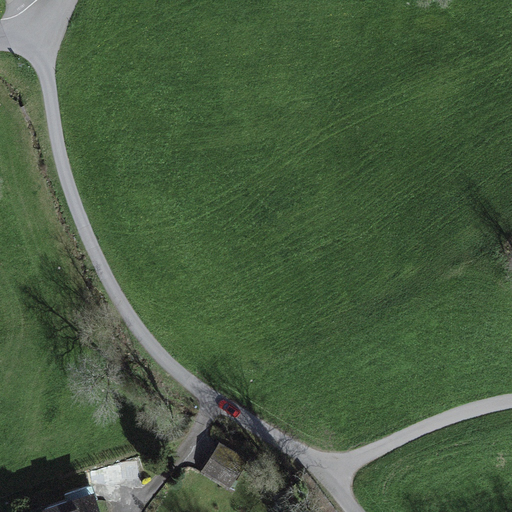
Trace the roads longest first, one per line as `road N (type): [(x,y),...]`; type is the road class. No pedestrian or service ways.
road 1 (unclassified): [(41,34),(67,178),(121,304),(174,369),(332,472),(353,511)]
road 2 (track): [(332,472),(421,429),(511,402)]
